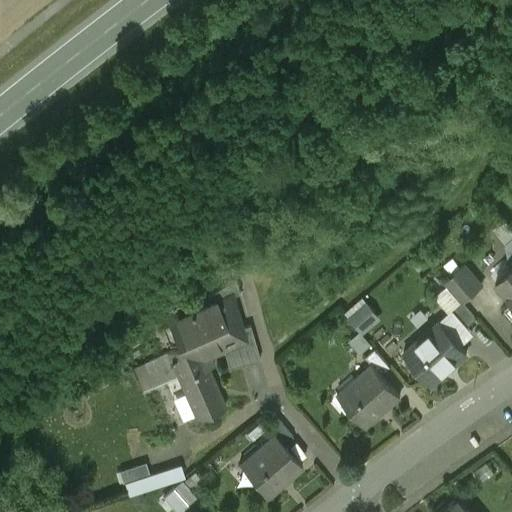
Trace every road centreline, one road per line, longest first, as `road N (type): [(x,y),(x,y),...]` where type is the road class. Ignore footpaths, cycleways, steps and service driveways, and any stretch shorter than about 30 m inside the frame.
road 1 (residential): [(355,493),(511,379)]
road 2 (primary): [(149,0),(0,118)]
